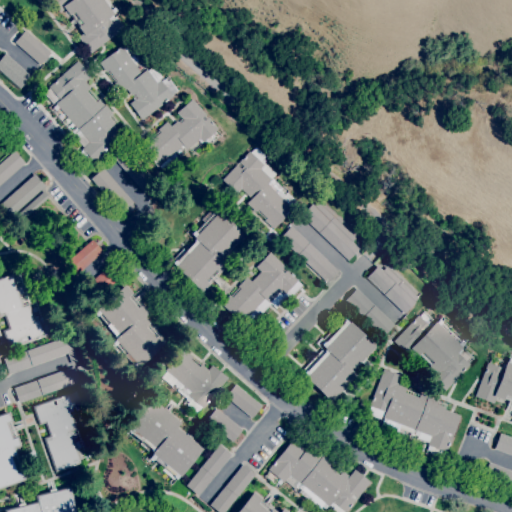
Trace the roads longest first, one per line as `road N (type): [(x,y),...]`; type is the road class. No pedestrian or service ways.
road 1 (residential): [(0,98),(187,312),(287,407),(411,478),(511,510)]
road 2 (residential): [(136,0),(185,56),(490,326),(511,329)]
road 3 (residential): [(252,375),(387,231)]
road 4 (residential): [(287,407),(205,497)]
